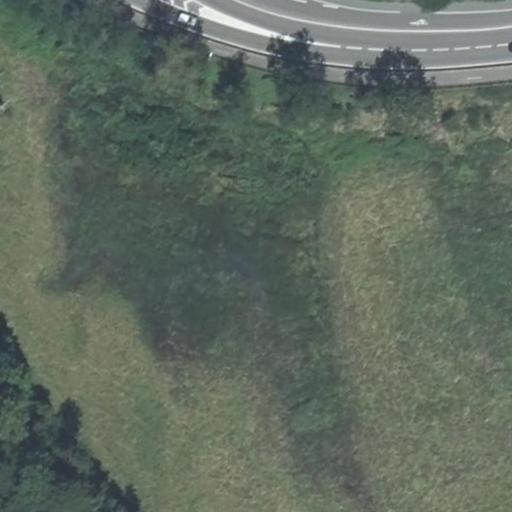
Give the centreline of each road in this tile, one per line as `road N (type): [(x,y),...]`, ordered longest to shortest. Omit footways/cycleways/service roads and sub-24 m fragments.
road 1 (trunk): [(133,0),(276,50),(450,58),(511,45)]
road 2 (secondary): [(228,0),(301,24),(381,37),(492,33)]
road 3 (trunk): [(492,33),(310,0)]
